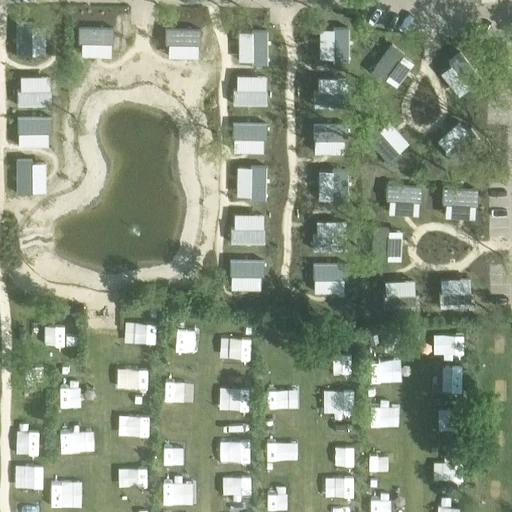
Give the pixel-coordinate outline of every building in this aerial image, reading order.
[(211,23),(211,8),(165,9),(165,24),(211,23)] [(125,46),(125,30),(75,28),(74,44),(125,46)] [(319,35),(319,54),(355,53),(355,34),(319,35)] [(31,50),(30,67),(61,67),(61,51),(31,50)] [(354,69),(354,55),(315,55),(314,89),(337,90),(338,68),(354,69)] [(124,87),(124,74),(79,74),(79,86),(124,87)] [(24,111),(66,109),(65,92),(24,94),(24,111)] [(206,112),(205,94),(160,96),(160,113),(206,112)] [(310,111),(353,110),(353,94),(310,95),(310,111)] [(245,111),(245,127),(269,128),(269,111),(245,111)] [(125,129),(125,114),(98,114),(98,130),(125,129)] [(106,147),(106,133),(76,132),(76,146),(106,147)] [(22,135),(23,151),(62,150),(62,134),(22,135)] [(303,159),(344,160),(345,137),(304,136),(303,159)] [(205,139),(160,138),(160,150),(204,152),(205,139)] [(127,168),(126,151),(76,152),(76,169),(127,168)] [(188,172),(210,172),(210,160),(188,160),(188,172)] [(47,197),(39,196),(39,214),(68,215),(69,176),(48,175),(47,197)] [(109,188),(108,176),(82,178),(84,190),(109,188)] [(304,201),(328,202),(328,189),(346,190),(346,177),(305,176),(304,201)] [(165,195),(204,196),(205,180),(165,179),(165,195)] [(435,179),(434,201),(450,202),(451,180),(435,179)] [(458,188),(458,220),(496,220),(496,203),(480,203),(480,187),(458,188)] [(80,202),(79,220),(130,221),(130,203),(80,202)] [(160,235),(187,234),(186,220),(159,221),(160,235)] [(339,237),(339,221),(301,221),(302,237),(339,237)] [(58,249),(101,250),(101,232),(59,231),(58,249)] [(10,261),(26,275),(50,247),(34,234),(10,261)] [(125,239),(110,253),(137,281),(152,267),(125,239)] [(204,283),(203,252),(165,253),(165,284),(204,283)] [(300,262),(301,282),(352,281),(352,260),(300,262)] [(229,299),(266,300),(266,285),(230,284),(229,299)] [(73,312),(31,311),(30,327),(72,329),(73,312)] [(156,312),(132,313),(133,338),(157,338),(156,312)] [(252,363),(254,339),(229,338),(228,362),(252,363)] [(506,354),(506,340),(481,339),(480,354),(506,354)] [(353,378),(354,361),(329,360),(328,377),(353,378)] [(434,390),(466,388),(465,366),(433,367),(434,390)] [(511,393),(511,373),(481,373),(480,393),(511,393)] [(371,407),(370,423),(402,425),(403,409),(371,407)] [(74,447),(75,424),(61,424),(60,447),(74,447)] [(268,431),(269,445),(292,444),(292,430),(268,431)] [(165,443),(165,461),(178,460),(177,443),(165,443)] [(233,461),(251,460),(250,444),(232,445),(233,461)] [(56,476),(56,491),(77,491),(76,467),(43,467),(43,476),(56,476)] [(354,502),(354,479),(328,478),(327,501),(354,502)] [(368,505),(394,506),(394,483),(368,482),(368,505)] [(230,485),(231,503),(249,502),(249,484),(230,485)] [(188,511),(188,493),(165,493),(165,511),(188,511)]
